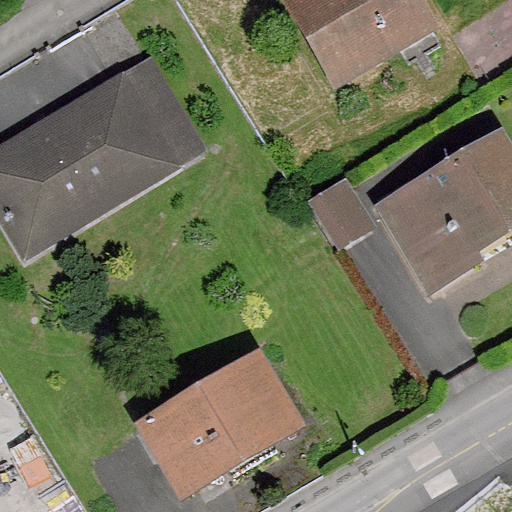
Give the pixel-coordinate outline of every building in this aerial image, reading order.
[(304,0),(297,5),(343,85),(437,28),(419,0),(304,0)] [(0,160),(0,202),(24,245),(84,208),(90,219),(205,149),(158,70),(155,69),(0,160)] [(511,156),(501,138),(387,209),(436,292),(478,265),(469,249),(511,222),(511,156)] [(376,227),(350,182),(317,202),(344,247),(376,227)] [(84,208),(24,245),(30,254),(33,255),(90,219),(84,208)] [(255,379),(157,439),(195,505),(294,444),(258,379),(255,379)]
